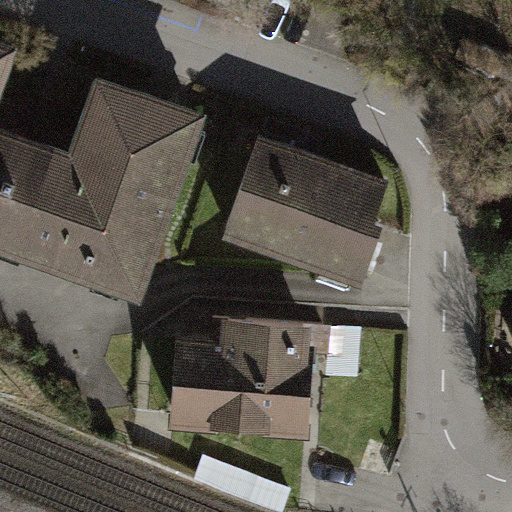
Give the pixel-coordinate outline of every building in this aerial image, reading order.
[(0,214),(28,138),(0,128),(0,56),(4,45),(0,43),(0,214)] [(76,155),(28,138),(0,214),(0,232),(134,281),(194,114),(103,81),(76,155)] [(386,176),(261,130),(225,228),(361,277),(378,229),(368,226),(386,176)] [(222,333),(177,331),(172,424),(308,431),(314,317),(248,314),(223,313),(222,333)] [(364,327),(333,325),(330,373),(361,374),(364,327)] [(203,451),(196,469),(285,506),(293,488),(203,451)]
